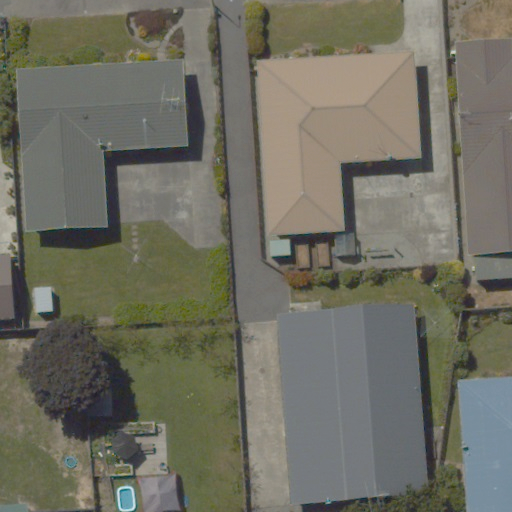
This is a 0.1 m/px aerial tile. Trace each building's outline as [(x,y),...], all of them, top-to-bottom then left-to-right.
[(511,25),(445,32),(467,249),(511,244),(511,25)] [(411,36),(254,45),(264,233),(340,228),(336,161),(418,156),(411,36)] [(182,54),(16,63),(25,228),(105,223),(101,149),(187,144),(182,54)] [(9,247),(0,247),(0,327),(1,327),(0,313),(11,312),(9,247)] [(57,319),(56,278),(31,279),(32,320),(57,319)] [(428,487),(413,305),(272,317),(288,499),(428,487)] [(511,511),(511,363),(454,369),(466,511),(511,511)] [(29,511),(29,500),(0,501),(0,511),(29,511)]
